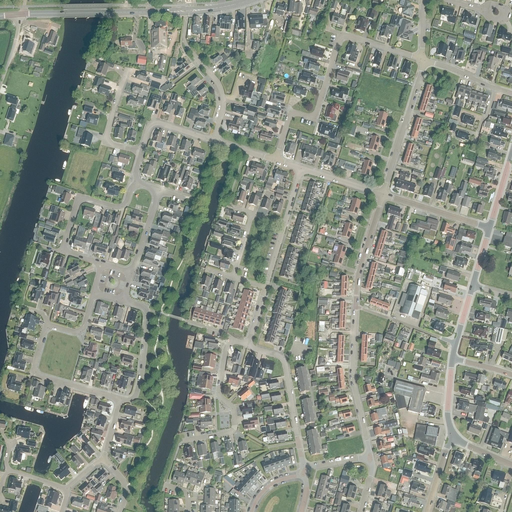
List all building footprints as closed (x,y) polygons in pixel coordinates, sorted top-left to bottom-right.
[(310,8),(308,13),(310,14),(309,16),(315,18),(318,11),(317,11),(318,9),(320,10),(321,10),(324,0),(316,0),(316,1),(315,1),(313,7),(313,9),(310,8)] [(373,0),(371,6),(379,8),(381,2),(374,0),(373,0)] [(399,9),(399,11),(399,13),(402,14),(407,16),(411,18),(413,13),(412,13),(414,8),(410,6),(411,3),(401,0),(400,4),(404,5),(404,8),(403,9),(401,9),(399,9)] [(275,14),(283,16),(284,12),(285,12),(286,6),(283,5),(283,6),(278,4),(275,14)] [(443,7),(441,15),(450,18),(448,22),(454,24),(456,17),(452,16),(454,10),(450,9),(443,7)] [(367,18),(373,20),(375,12),(369,10),(367,18)] [(471,18),(471,16),(469,15),(468,14),(466,13),(465,14),(464,14),(461,23),(469,25),(469,24),(475,26),(477,19),(471,18)] [(331,22),(337,24),(340,16),(334,14),(331,22)] [(250,17),(251,25),(261,25),(261,26),(267,26),(267,24),(269,24),(269,19),(266,19),(262,19),(262,15),(257,15),(257,17),(250,17)] [(237,17),(238,25),(236,25),(236,30),(238,30),(238,31),(245,30),(244,16),(237,17)] [(337,24),(343,26),(346,18),(340,16),(337,24)] [(212,27),(211,37),(212,37),(218,38),(219,29),(230,30),(231,24),(232,25),(232,18),(220,17),(220,23),(220,27),(212,27)] [(192,34),(201,34),(201,28),(197,28),(197,26),(199,26),(199,18),(194,18),(193,28),(192,28),(192,34)] [(358,22),(356,22),(355,22),(354,23),(354,24),(355,25),(357,26),(356,30),(360,31),(360,32),(361,33),(362,32),(364,32),(366,26),(368,21),(360,19),(358,22)] [(159,47),(167,47),(166,31),(165,27),(167,27),(167,21),(159,22),(159,47)] [(407,32),(410,24),(403,22),(398,37),(410,41),(412,34),(407,32)] [(386,27),(383,26),(381,32),(382,33),(380,37),(386,39),(388,32),(392,34),(394,27),(386,25),(386,27)] [(490,34),(493,27),(491,27),(491,26),(489,25),(487,25),(487,26),(486,25),(483,35),(488,37),(486,41),(492,43),(494,35),(490,34)] [(291,35),(300,37),(301,31),(293,29),(291,35)] [(500,29),(498,39),(504,41),(505,40),(510,42),(511,35),(506,34),(507,31),(500,29)] [(50,39),(49,38),(46,44),(55,47),(58,38),(56,37),(57,35),(52,33),(50,39)] [(206,41),(205,41),(200,41),(200,44),(210,45),(210,37),(206,37),(206,41)] [(121,46),(129,46),(129,49),(135,49),(135,43),(132,43),(131,38),(127,38),(127,39),(121,40),(121,46)] [(33,44),(25,41),(22,52),(30,55),(33,44)] [(252,50),(259,52),(261,43),(254,42),(252,50)] [(437,55),(445,58),(445,57),(447,50),(449,50),(449,51),(452,52),(454,46),(451,45),(450,48),(448,47),(439,44),(437,48),(439,49),(437,55)] [(358,52),(355,51),(356,47),(349,45),(346,55),(351,56),(350,61),(355,63),(358,52)] [(324,55),(324,52),(324,51),(320,50),(321,49),(314,47),(311,55),(322,58),(323,55),(324,55)] [(461,62),(463,63),(463,61),(464,60),(464,59),(465,53),(459,51),(460,49),(456,48),(454,54),(456,55),(457,57),(456,61),(458,62),(459,63),(461,62)] [(482,63),(485,54),(477,52),(476,56),(472,55),(470,61),(472,62),(471,65),(477,67),(479,62),(482,63)] [(224,55),(220,57),(218,54),(211,59),(215,65),(221,60),(223,62),(227,59),(224,55)] [(381,59),(382,55),(376,54),(375,57),(374,57),(372,65),(379,67),(381,59)] [(303,63),(305,64),(303,69),(309,71),(309,69),(318,72),(320,65),(316,64),(317,61),(305,57),(303,63)] [(487,65),(488,65),(486,70),(494,72),(496,65),(497,65),(499,60),(489,57),(487,65)] [(388,68),(394,70),(397,60),(391,58),(388,68)] [(177,66),(180,69),(175,72),(178,77),(184,72),(182,70),(188,65),(184,60),(183,61),(181,59),(177,62),(179,64),(177,66)] [(223,62),(224,65),(218,69),(222,74),(229,69),(227,66),(231,63),(227,59),(223,62)] [(28,66),(33,67),(35,67),(34,71),(42,73),(43,68),(39,67),(40,64),(30,61),(28,66)] [(113,69),(114,65),(107,63),(106,65),(101,64),(97,73),(105,76),(108,67),(113,69)] [(405,63),(404,66),(403,66),(401,73),(408,76),(410,71),(409,71),(411,64),(405,63)] [(298,73),(301,74),(299,81),(303,83),(304,82),(310,83),(314,84),(316,79),(312,78),(312,77),(307,75),(308,72),(299,70),(298,73)] [(340,81),(341,79),(347,81),(349,73),(345,72),(345,73),(339,71),(336,79),(340,81)] [(136,79),(148,83),(150,80),(146,78),(147,76),(139,73),(136,79)] [(96,79),(93,86),(99,88),(100,89),(99,93),(108,96),(111,89),(103,86),(102,85),(104,79),(105,79),(95,76),(97,77),(96,79)] [(189,81),(191,84),(187,88),(188,90),(190,92),(195,88),(193,86),(200,81),(196,76),(189,81)] [(151,82),(150,87),(159,90),(161,85),(151,82)] [(243,88),(240,96),(246,98),(245,101),(249,102),(250,99),(253,91),(252,91),(254,85),(247,83),(245,88),(243,88)] [(142,84),(141,87),(134,85),(132,91),(140,94),(142,90),(148,92),(149,87),(142,84)] [(456,94),(455,98),(457,99),(458,95),(462,96),(463,96),(466,87),(460,85),(457,94),(456,94)] [(205,93),(205,92),(207,91),(203,86),(197,91),(195,88),(190,92),(190,93),(194,98),(199,94),(201,96),(202,98),(204,98),(206,95),(207,94),(205,93)] [(300,88),(296,86),(293,94),(297,95),(297,96),(300,97),(300,95),(305,96),(307,91),(300,89),(300,88)] [(462,96),(461,100),(463,101),(464,97),(469,98),(471,91),(472,89),(466,87),(463,96),(462,96)] [(333,89),(331,96),(342,99),(343,95),(347,96),(349,90),(342,88),(341,92),(333,89)] [(467,100),(466,104),(468,104),(470,100),(473,102),(474,102),(477,92),(471,91),(469,98),(468,100),(467,100)] [(270,97),(269,100),(270,101),(270,103),(276,104),(277,101),(283,103),(285,97),(284,96),(284,94),(276,92),(274,98),(271,97),(270,97)] [(473,102),(472,105),(474,106),(475,102),(479,103),(480,104),(483,94),(477,92),(474,102),(473,102)] [(479,103),(478,107),(480,108),(481,104),(486,106),(489,96),(483,94),(480,104),(479,103)] [(150,99),(148,108),(154,110),(156,103),(160,104),(162,98),(156,96),(152,95),(150,99)] [(18,99),(9,97),(8,97),(7,100),(8,100),(7,103),(12,105),(11,109),(10,108),(6,120),(13,122),(17,110),(16,110),(19,100),(17,100),(18,99)] [(130,98),(128,104),(136,107),(137,103),(142,105),(144,100),(137,98),(136,100),(130,98)] [(507,111),(511,112),(511,103),(504,101),(504,102),(501,101),(500,104),(502,105),(501,108),(508,110),(507,111)] [(177,110),(175,116),(181,118),(184,110),(180,109),(181,104),(176,103),(174,109),(177,110)] [(163,112),(169,114),(172,106),(166,104),(163,112)] [(327,118),(326,120),(335,122),(337,117),(333,116),(335,110),(338,111),(339,106),(332,104),(331,108),(328,107),(327,111),(325,118),(327,118)] [(85,106),(84,112),(91,114),(93,108),(85,105),(85,106)] [(247,110),(247,111),(248,111),(256,113),(258,108),(256,108),(249,105),(247,110)] [(235,106),(233,112),(243,115),(244,112),(247,113),(248,111),(247,111),(247,110),(245,109),(245,108),(241,107),(241,108),(235,106)] [(266,113),(279,117),(281,110),(277,109),(277,108),(268,106),(266,113)] [(452,116),(458,118),(461,109),(455,107),(452,116)] [(194,115),(199,117),(200,114),(207,117),(209,110),(201,108),(200,111),(195,110),(195,111),(191,110),(189,114),(194,115)] [(491,117),(498,119),(497,124),(505,127),(505,124),(509,125),(511,119),(507,118),(508,115),(493,110),(492,113),(491,117)] [(379,114),(378,119),(385,121),(387,114),(376,111),(376,113),(379,114)] [(194,115),(190,114),(188,119),(192,120),(196,122),(195,125),(204,128),(206,122),(198,119),(199,117),(194,115)] [(87,122),(86,123),(96,126),(99,118),(89,115),(88,119),(87,118),(86,119),(85,121),(86,122),(87,122)] [(467,124),(473,126),(475,119),(469,117),(469,116),(465,115),(462,124),(467,125),(467,124)] [(127,128),(130,128),(127,141),(134,142),(134,141),(135,141),(135,139),(136,133),(133,132),(133,128),(131,128),(133,118),(130,117),(129,122),(128,122),(127,128)] [(230,122),(228,129),(232,131),(232,130),(234,130),(233,134),(237,135),(238,131),(240,125),(241,120),(235,118),(233,123),(230,122)] [(385,121),(378,119),(376,123),(373,122),(372,124),(383,128),(385,121)] [(271,128),(275,129),(277,124),(273,122),(266,120),(264,126),(271,128)] [(126,128),(127,125),(121,123),(120,127),(120,129),(116,128),(115,132),(114,138),(121,140),(123,130),(123,127),(126,128)] [(328,126),(323,124),(319,135),(334,139),(336,132),(332,131),(333,128),(333,127),(333,128),(328,127),(328,126)] [(449,131),(454,133),(457,126),(451,124),(449,131)] [(415,125),(413,132),(418,133),(419,130),(420,130),(421,127),(420,126),(415,125)] [(494,126),(492,135),(501,138),(501,137),(506,139),(508,134),(503,133),(504,129),(494,126)] [(346,134),(353,136),(356,129),(349,127),(348,128),(346,128),(345,133),(346,134)] [(91,140),(93,136),(85,134),(86,130),(79,128),(77,134),(83,136),(81,145),(89,147),(90,140),(91,140)] [(464,140),(468,141),(470,135),(463,133),(464,132),(459,131),(457,138),(464,140)] [(162,134),(155,132),(153,141),(157,143),(156,148),(161,150),(163,143),(160,142),(162,134)] [(267,140),(271,141),(273,136),(269,135),(269,134),(262,132),(260,139),(267,141),(267,140)] [(372,138),(370,143),(378,145),(380,138),(369,135),(368,137),(372,138)] [(15,138),(9,136),(8,139),(7,139),(7,141),(6,141),(4,146),(12,148),(15,138)] [(170,151),(176,153),(178,146),(175,145),(177,138),(171,137),(169,142),(168,142),(167,146),(172,147),(170,151)] [(490,143),(489,144),(490,144),(496,145),(495,146),(503,148),(505,143),(500,142),(501,140),(497,139),(491,137),(490,143)] [(184,156),(189,158),(191,152),(188,151),(190,143),(183,140),(180,150),(185,152),(184,156)] [(285,153),(291,155),(292,152),(293,153),(296,144),(291,143),(291,145),(288,144),(285,153)] [(378,145),(370,143),(369,147),(365,146),(365,148),(376,152),(378,145)] [(302,159),(308,160),(312,148),(301,144),(299,150),(302,151),(305,152),(302,159)] [(312,148),(308,160),(313,162),(316,155),(318,156),(318,157),(321,158),(323,151),(312,148)] [(192,156),(203,160),(205,153),(199,151),(199,150),(195,149),(192,156)] [(491,161),(495,162),(496,160),(500,161),(501,156),(495,154),(496,153),(489,151),(487,159),(491,160),(491,161)] [(321,161),(325,163),(324,165),(331,168),(335,156),(328,154),(327,154),(324,153),(321,161)] [(118,162),(127,165),(130,158),(120,155),(119,159),(114,157),(112,163),(117,164),(118,162)] [(418,164),(419,161),(416,161),(410,159),(405,157),(403,164),(408,165),(409,162),(415,163),(418,164)] [(364,163),(363,167),(370,170),(372,163),(361,159),(361,162),(364,163)] [(339,163),(338,166),(344,168),(354,172),(356,167),(356,165),(346,162),(340,160),(339,163)] [(153,175),(156,168),(157,163),(152,161),(150,166),(146,165),(143,174),(150,177),(151,174),(153,175)] [(250,172),(256,174),(259,165),(253,163),(251,169),(249,169),(246,167),(243,175),(246,176),(248,171),(250,172)] [(160,170),(157,179),(164,181),(164,179),(167,179),(169,174),(171,167),(168,165),(166,165),(165,169),(164,172),(160,170)] [(259,165),(256,174),(262,176),(260,181),(264,182),(266,174),(263,173),(265,167),(259,165)] [(182,166),(181,171),(179,176),(173,174),(169,183),(176,186),(178,179),(182,180),(186,167),(182,166)] [(370,170),(363,167),(361,172),(358,171),(357,173),(368,176),(370,170)] [(486,175),(485,178),(494,180),(495,179),(496,178),(495,177),(496,175),(495,175),(496,171),(485,167),(483,174),(486,175)] [(113,180),(122,183),(124,175),(118,173),(119,170),(112,168),(111,173),(115,174),(113,180)] [(434,179),(439,180),(442,170),(437,169),(434,179)] [(183,188),(190,190),(193,181),(188,179),(190,172),(185,170),(181,181),(185,182),(183,188)] [(279,182),(282,172),(277,170),(273,183),(275,184),(276,181),(279,182)] [(398,180),(395,188),(401,190),(404,183),(403,183),(405,177),(406,176),(407,173),(400,171),(399,175),(401,175),(401,176),(399,180),(398,180)] [(282,172),(279,182),(285,184),(288,174),(282,172)] [(487,197),(488,192),(486,191),(487,186),(481,184),(482,181),(470,177),(469,183),(480,186),(479,189),(480,189),(478,195),(487,197)] [(404,183),(401,190),(407,192),(410,184),(406,183),(407,182),(404,181),(404,182),(404,183)] [(111,195),(118,197),(120,190),(111,188),(112,184),(105,182),(104,188),(109,189),(107,194),(111,195)] [(310,182),(308,188),(316,190),(320,191),(323,193),(324,189),(322,188),(321,188),(320,189),(317,188),(318,184),(310,182)] [(410,184),(407,192),(414,194),(416,186),(412,185),(413,184),(410,183),(410,184)] [(453,194),(451,198),(452,198),(450,205),(457,207),(460,198),(463,199),(467,184),(462,183),(460,189),(459,189),(457,195),(453,194)] [(425,191),(423,196),(430,198),(433,189),(434,185),(431,184),(430,188),(426,187),(425,188),(424,190),(425,191)] [(439,195),(437,201),(444,203),(447,194),(449,195),(452,187),(446,185),(444,192),(439,190),(438,195),(439,195)] [(55,191),(55,192),(56,194),(62,196),(60,203),(67,205),(69,199),(70,199),(71,196),(69,195),(70,190),(60,187),(57,186),(56,187),(55,191)] [(308,188),(307,194),(314,196),(318,197),(319,195),(315,194),(316,190),(308,188)] [(239,197),(237,201),(243,203),(246,194),(240,192),(240,193),(239,192),(238,193),(237,195),(238,196),(239,197)] [(249,204),(256,206),(258,200),(260,201),(262,194),(257,192),(256,197),(252,196),(249,204)] [(307,194),(305,199),(313,202),(316,203),(317,200),(313,199),(314,196),(307,194)] [(465,197),(462,207),(468,208),(470,199),(465,197)] [(352,201),(351,205),(359,208),(361,201),(349,198),(349,200),(352,201)] [(261,208),(268,210),(270,201),(264,199),(261,208)] [(305,199),(303,205),(311,207),(311,208),(314,209),(315,206),(312,205),(313,202),(305,199)] [(273,208),(274,209),(273,212),(280,214),(282,205),(283,203),(283,201),(281,200),(280,202),(279,202),(278,204),(276,203),(276,205),(274,204),(273,205),(273,208)] [(175,214),(181,216),(182,213),(179,212),(180,210),(177,209),(179,205),(170,202),(168,208),(175,211),(174,213),(175,214)] [(476,204),(474,204),(472,210),(477,211),(476,213),(481,215),(484,208),(480,206),(480,205),(477,205),(476,204)] [(303,205),(301,211),(313,214),(313,212),(310,211),(311,208),(311,207),(303,205)] [(359,208),(351,205),(350,210),(346,209),(345,211),(356,215),(359,208)] [(50,221),(51,222),(55,223),(61,224),(63,218),(64,218),(65,214),(57,212),(58,208),(52,206),(50,213),(52,213),(50,221)] [(94,222),(98,223),(101,215),(94,213),(95,211),(85,208),(83,215),(93,218),(93,216),(96,217),(94,222)] [(391,217),(390,222),(392,222),(396,209),(390,208),(387,216),(391,217)] [(224,212),(226,213),(226,216),(233,218),(232,220),(242,223),(244,217),(234,214),(234,215),(233,215),(234,211),(225,209),(224,212)] [(390,222),(389,225),(393,226),(395,218),(399,219),(402,211),(396,209),(392,222),(390,222)] [(126,216),(125,221),(132,223),(133,220),(140,223),(142,217),(138,215),(139,212),(135,211),(133,218),(126,216)] [(504,217),(502,224),(509,226),(509,223),(511,224),(511,220),(510,220),(511,215),(504,212),(503,217),(504,217)] [(174,217),(164,213),(162,220),(171,223),(172,219),(176,220),(176,218),(180,219),(181,216),(175,214),(174,217)] [(104,223),(109,225),(112,216),(106,215),(105,218),(101,217),(97,228),(97,229),(102,230),(104,223)] [(111,223),(117,225),(120,217),(113,215),(111,223)] [(309,224),(309,222),(306,221),(307,217),(299,215),(297,221),(305,223),(309,224)] [(412,224),(411,230),(417,232),(418,228),(425,230),(423,238),(433,241),(439,222),(428,219),(427,224),(417,221),(416,225),(412,224)] [(158,226),(166,229),(168,223),(160,220),(158,226)] [(132,223),(125,221),(123,225),(129,227),(128,231),(137,234),(139,227),(131,225),(132,223)] [(296,227),(303,229),(307,230),(308,227),(304,226),(305,223),(297,221),(296,227)] [(345,225),(344,230),(351,232),(353,225),(342,222),(341,224),(345,225)] [(446,234),(446,236),(451,238),(453,234),(453,235),(455,230),(449,228),(449,226),(444,224),(441,232),(446,234)] [(234,235),(234,234),(239,235),(240,229),(232,226),(228,225),(227,228),(229,229),(227,233),(234,235)] [(76,237),(73,247),(76,248),(77,247),(79,248),(82,239),(85,228),(79,227),(78,231),(76,237)] [(296,227),(294,232),(302,235),(305,236),(306,233),(302,232),(303,229),(296,227)] [(45,240),(54,243),(55,237),(56,234),(59,235),(60,230),(53,228),(52,232),(45,230),(43,236),(46,237),(45,240)] [(351,232),(344,230),(342,234),(338,233),(338,235),(349,239),(351,232)] [(459,233),(457,240),(461,241),(462,237),(466,238),(466,237),(469,238),(474,240),(476,234),(468,231),(464,230),(463,234),(459,233)] [(152,237),(160,240),(162,236),(166,238),(166,236),(171,237),(172,234),(163,231),(162,234),(154,231),(152,237)] [(382,231),(380,238),(385,239),(386,236),(387,236),(389,237),(391,238),(392,234),(388,233),(387,233),(382,231)] [(292,238),(300,240),(303,241),(304,239),(301,238),(302,235),(294,232),(292,238)] [(82,239),(79,248),(81,249),(85,250),(87,243),(91,245),(93,236),(89,235),(88,240),(82,239)] [(112,249),(115,250),(112,259),(119,261),(121,252),(117,251),(119,247),(117,246),(117,245),(120,239),(115,237),(114,241),(112,249)] [(223,240),(222,245),(226,246),(232,248),(233,246),(235,247),(237,240),(227,238),(225,237),(224,237),(223,240)] [(149,244),(158,247),(160,241),(151,238),(149,244)] [(300,240),(292,238),(290,244),(302,247),(303,245),(299,244),(300,240)] [(444,249),(452,251),(455,241),(447,238),(444,249)] [(503,245),(511,248),(511,240),(505,238),(503,245)] [(96,253),(99,254),(102,245),(99,244),(100,241),(94,239),(92,245),(94,248),(93,253),(96,254),(96,253)] [(464,251),(470,253),(472,247),(466,245),(466,244),(461,242),(460,246),(457,245),(455,253),(456,253),(460,254),(461,251),(464,252),(464,251)] [(338,248),(337,252),(344,254),(346,248),(335,244),(334,246),(338,248)] [(378,244),(376,250),(381,252),(382,252),(386,253),(387,250),(389,250),(390,248),(384,246),(383,246),(378,244)] [(99,254),(101,255),(104,256),(108,247),(102,245),(99,254)] [(287,254),(295,256),(298,257),(299,255),(295,254),(296,250),(289,248),(287,254)] [(147,250),(145,256),(154,259),(155,255),(161,257),(163,252),(155,249),(154,252),(150,251),(147,250)] [(444,249),(443,253),(447,254),(446,256),(452,257),(451,260),(455,261),(453,266),(463,269),(464,265),(466,266),(468,260),(462,259),(463,258),(456,255),(456,253),(455,253),(444,249)] [(120,259),(126,261),(128,254),(133,255),(134,252),(126,250),(126,251),(123,250),(120,259)] [(224,256),(224,258),(228,259),(229,258),(231,258),(233,252),(225,250),(223,256),(224,256)] [(376,250),(374,257),(379,258),(380,255),(381,255),(385,256),(386,253),(382,252),(381,252),(376,250)] [(344,254),(337,252),(333,251),(332,254),(336,255),(333,263),(341,265),(344,254)] [(39,254),(36,264),(40,266),(41,263),(47,265),(49,261),(48,261),(50,256),(50,255),(43,253),(42,255),(38,254),(39,254)] [(287,254),(285,259),(293,262),(297,263),(297,260),(294,259),(295,256),(287,254)] [(145,257),(143,263),(154,267),(157,268),(158,265),(156,264),(153,263),(154,260),(145,257)] [(60,276),(63,277),(66,269),(62,268),(65,260),(57,258),(55,266),(60,268),(58,272),(61,273),(60,276)] [(285,259),(283,265),(291,267),(295,269),(296,266),(292,265),(293,262),(285,259)] [(215,262),(214,266),(219,268),(228,270),(230,264),(221,261),(220,261),(219,262),(216,261),(215,262)] [(78,271),(80,269),(77,264),(68,269),(69,270),(68,271),(70,277),(78,272),(78,271)] [(283,265),(282,271),(289,273),(293,274),(294,272),(290,271),(291,267),(283,265)] [(397,268),(395,275),(402,277),(405,270),(397,268)] [(155,276),(155,274),(143,270),(141,276),(149,279),(151,275),(155,276)] [(289,273),(282,271),(280,277),(291,280),(292,278),(289,276),(289,273)] [(446,279),(458,282),(460,274),(449,271),(446,279)] [(78,285),(79,288),(88,283),(85,278),(83,279),(82,277),(74,282),(76,286),(78,285)] [(149,289),(156,292),(158,288),(153,287),(154,285),(150,284),(151,280),(142,277),(140,284),(149,286),(149,289)] [(203,290),(206,291),(210,279),(204,277),(201,285),(205,286),(203,290)] [(215,294),(218,295),(222,282),(216,280),(213,289),(217,290),(215,294)] [(443,290),(454,293),(456,287),(449,285),(450,282),(443,280),(441,286),(444,287),(443,290)] [(228,284),(225,293),(229,294),(226,302),(231,304),(231,305),(235,291),(234,295),(231,294),(232,291),(234,286),(228,284)] [(410,286),(400,314),(418,320),(423,306),(426,299),(425,298),(427,293),(425,293),(426,291),(410,286)] [(68,289),(67,293),(72,295),(70,302),(76,304),(76,305),(79,305),(80,305),(82,298),(79,298),(80,292),(68,289)] [(154,292),(149,290),(148,291),(148,292),(140,290),(138,296),(146,298),(145,300),(149,301),(149,300),(151,300),(153,296),(152,296),(154,292)] [(239,295),(242,296),(252,299),(254,293),(244,290),(243,294),(239,293),(239,295)] [(280,290),(278,296),(289,299),(290,297),(286,296),(287,292),(280,290)] [(33,291),(30,301),(37,303),(38,299),(39,297),(40,297),(40,295),(41,293),(35,291),(33,291)] [(55,304),(58,294),(52,293),(51,298),(46,296),(44,305),(51,307),(52,303),(55,304)] [(371,299),(369,304),(376,306),(378,301),(374,300),(374,299),(375,296),(373,295),(372,298),(371,299)] [(438,302),(444,304),(444,303),(450,305),(453,299),(440,295),(438,302)] [(235,297),(234,300),(241,302),(241,301),(250,304),(252,299),(242,296),(241,299),(235,297)] [(278,296),(276,302),(284,304),(285,300),(289,302),(289,299),(278,296)] [(378,301),(376,306),(382,308),(384,303),(380,302),(381,301),(382,298),(381,298),(379,297),(378,300),(378,301)] [(384,303),(382,308),(388,311),(390,306),(387,304),(387,303),(386,303),(386,302),(387,302),(387,300),(385,299),(384,302),(384,303)] [(490,308),(495,309),(496,303),(491,302),(491,301),(484,299),(484,300),(480,300),(479,305),(485,306),(485,307),(490,309),(490,308)] [(235,306),(239,307),(239,306),(249,309),(250,304),(241,301),(241,302),(240,305),(236,304),(235,306)] [(107,312),(108,306),(104,305),(104,304),(98,302),(95,314),(101,316),(102,311),(107,312)] [(276,302),(274,307),(286,311),(286,308),(283,307),(284,304),(276,302)] [(212,313),(209,322),(214,324),(217,315),(216,314),(213,313),(214,311),(214,310),(216,303),(214,303),(212,309),(211,313),(212,313)] [(195,308),(192,317),(198,319),(201,310),(200,309),(197,308),(198,305),(197,304),(196,304),(195,308)] [(435,316),(446,320),(448,313),(441,310),(442,307),(436,305),(434,309),(437,310),(435,316)] [(201,310),(198,319),(203,321),(206,311),(205,311),(207,307),(204,306),(201,306),(200,309),(201,310)] [(234,312),(237,313),(237,312),(247,315),(249,309),(239,306),(239,307),(238,310),(234,309),(234,312)] [(115,319),(120,321),(123,312),(121,312),(122,309),(116,307),(113,317),(116,317),(115,319)] [(206,311),(203,321),(209,322),(212,313),(211,313),(208,312),(209,308),(207,307),(205,311),(206,311)] [(74,313),(65,311),(64,314),(66,315),(65,319),(76,322),(77,315),(74,314),(74,313)] [(217,315),(214,324),(220,326),(223,316),(219,315),(220,311),(218,311),(217,311),(216,314),(217,315)] [(134,323),(137,313),(131,312),(131,315),(129,314),(127,322),(131,324),(132,322),(134,323)] [(232,317),(236,318),(236,317),(245,320),(247,315),(237,312),(237,313),(236,316),(233,315),(232,317)] [(274,314),(272,319),(280,322),(281,318),(285,319),(285,317),(282,316),(280,315),(273,313),(274,314)] [(19,329),(18,332),(25,334),(27,328),(33,330),(35,323),(39,324),(40,319),(36,319),(36,318),(27,316),(26,319),(23,318),(22,319),(24,319),(22,326),(21,326),(20,327),(24,328),(23,330),(19,329)] [(230,322),(234,324),(234,323),(244,326),(245,320),(236,317),(236,318),(235,321),(231,320),(230,322)] [(98,324),(106,327),(107,321),(99,319),(98,324)] [(272,319),(271,325),(282,328),(283,326),(279,325),(280,322),(272,319)] [(430,326),(435,327),(433,330),(442,333),(444,328),(443,328),(444,325),(432,320),(430,326)] [(242,331),(244,327),(244,326),(234,323),(234,324),(233,327),(229,326),(229,328),(233,329),(242,331)] [(271,325),(269,331),(277,333),(278,330),(281,331),(282,328),(271,325)] [(386,333),(384,339),(393,343),(395,337),(393,336),(393,335),(394,335),(396,331),(395,331),(396,327),(392,325),(391,325),(388,332),(389,333),(388,334),(386,333)] [(487,337),(489,328),(481,326),(481,328),(475,327),(473,335),(477,336),(482,337),(482,338),(486,339),(487,337)] [(495,328),(491,342),(500,344),(501,341),(503,329),(495,328)] [(96,337),(96,339),(96,340),(100,341),(100,340),(101,338),(100,338),(102,331),(95,329),(95,330),(91,329),(90,334),(94,335),(94,336),(96,337)] [(400,331),(398,336),(401,337),(402,336),(403,336),(403,338),(406,339),(407,338),(407,337),(408,337),(409,333),(406,332),(406,331),(403,329),(402,332),(400,331)] [(115,337),(121,339),(122,335),(123,336),(124,332),(117,330),(115,337)] [(267,336),(278,340),(281,341),(282,338),(276,336),(277,333),(269,331),(267,336)] [(123,343),(133,346),(135,339),(125,336),(123,343)] [(278,340),(267,336),(265,342),(273,345),(274,341),(278,342),(278,340)] [(209,350),(212,350),(212,349),(217,349),(218,342),(211,341),(211,338),(205,337),(205,343),(209,343),(208,348),(209,348),(209,349),(209,350)] [(21,348),(31,351),(34,343),(24,340),(21,348)] [(429,347),(428,352),(427,352),(426,355),(439,359),(441,352),(433,350),(434,348),(434,349),(436,343),(430,341),(428,347),(429,347)] [(471,342),(470,345),(472,346),(471,348),(475,349),(475,350),(476,350),(476,351),(482,353),(482,351),(486,352),(488,345),(478,343),(479,342),(474,341),(474,342),(471,342)] [(95,351),(97,345),(91,343),(89,349),(85,348),(83,355),(95,359),(97,351),(95,351)] [(202,350),(201,356),(205,357),(204,361),(215,363),(216,356),(212,356),(209,355),(210,351),(202,350)] [(502,356),(501,358),(508,361),(510,356),(511,352),(510,351),(508,355),(504,353),(502,356)] [(16,352),(14,360),(12,368),(7,366),(7,369),(13,371),(14,369),(24,371),(27,362),(22,361),(24,354),(16,352)] [(232,362),(239,365),(241,358),(240,358),(241,354),(235,352),(234,356),(232,362)] [(133,358),(124,356),(122,363),(125,363),(124,366),(127,367),(128,364),(131,365),(133,358)] [(245,366),(250,367),(247,377),(254,379),(258,366),(254,365),(256,358),(248,356),(245,366)] [(417,365),(424,368),(425,364),(431,366),(434,367),(434,366),(439,368),(440,364),(437,362),(432,360),(432,363),(426,361),(427,360),(420,358),(417,365)] [(264,361),(262,368),(272,371),(275,364),(264,361)] [(241,368),(236,366),(234,366),(232,372),(234,373),(239,374),(241,368)] [(106,371),(105,373),(104,373),(101,382),(102,382),(101,386),(107,388),(109,382),(110,382),(112,376),(112,373),(116,374),(118,369),(112,367),(111,370),(109,369),(109,371),(107,372),(106,371)] [(81,380),(89,382),(92,371),(84,368),(81,380)] [(255,378),(262,380),(264,372),(258,370),(255,378)] [(431,383),(437,385),(440,374),(432,371),(430,377),(422,375),(420,380),(426,382),(431,383)] [(195,381),(212,384),(213,378),(210,378),(206,377),(206,373),(199,372),(199,375),(199,376),(196,381),(195,381)] [(380,386),(380,384),(382,384),(383,381),(385,382),(386,379),(383,379),(384,376),(379,374),(376,382),(377,383),(377,385),(380,386)] [(476,384),(482,386),(485,377),(478,376),(478,377),(465,374),(463,380),(476,383),(476,384)] [(8,389),(19,392),(22,385),(14,383),(16,376),(10,375),(7,385),(10,386),(9,389),(8,389)] [(236,385),(237,386),(239,386),(241,380),(239,379),(230,377),(228,383),(232,384),(232,386),(233,387),(235,387),(236,387),(236,385)] [(120,381),(117,381),(116,385),(120,386),(119,389),(124,390),(125,386),(126,387),(128,379),(121,378),(120,381)] [(246,385),(249,388),(255,384),(257,383),(258,385),(258,384),(258,381),(253,379),(246,385)] [(270,389),(272,389),(272,390),(273,390),(275,390),(276,389),(276,388),(279,388),(278,381),(269,383),(268,383),(266,383),(266,380),(259,381),(260,386),(266,385),(266,387),(269,387),(270,389)] [(493,386),(495,386),(494,390),(497,391),(498,388),(504,390),(506,384),(495,380),(493,386)] [(195,381),(195,382),(196,382),(196,386),(200,387),(200,388),(211,390),(212,384),(195,381)] [(369,381),(368,382),(363,383),(364,387),(365,394),(376,392),(375,388),(371,389),(369,381)] [(426,389),(405,384),(396,381),(393,391),(398,410),(407,408),(409,407),(407,411),(419,414),(420,412),(424,413),(428,414),(428,415),(434,416),(436,408),(426,406),(426,405),(422,404),(426,389)] [(34,396),(42,399),(45,389),(39,387),(40,383),(34,382),(33,387),(36,388),(34,396)] [(462,389),(461,394),(465,395),(469,396),(469,395),(474,397),(475,395),(473,395),(475,389),(471,388),(471,391),(466,389),(466,390),(462,389)] [(238,396),(243,401),(251,394),(246,389),(238,396)] [(57,398),(56,398),(53,397),(52,399),(50,404),(54,405),(56,404),(56,403),(63,405),(65,397),(68,398),(70,391),(64,390),(63,394),(58,392),(57,398)] [(269,393),(261,394),(261,398),(269,397),(269,399),(271,399),(272,402),(281,400),(280,394),(271,395),(269,395),(269,393)] [(90,404),(97,406),(99,401),(95,400),(96,397),(91,396),(90,399),(91,399),(90,404)] [(346,396),(334,399),(335,401),(335,403),(337,403),(337,404),(340,404),(340,405),(345,404),(345,403),(348,402),(346,396)] [(487,404),(499,407),(501,401),(489,398),(487,404)] [(367,401),(369,408),(379,406),(378,402),(374,403),(373,400),(367,401)] [(459,400),(457,410),(458,410),(460,411),(468,413),(472,414),(472,412),(476,413),(474,421),(479,422),(482,422),(488,424),(489,419),(486,418),(487,414),(484,414),(485,408),(497,411),(498,408),(486,404),(477,402),(478,402),(475,401),(474,404),(477,404),(476,407),(468,405),(469,403),(459,400)] [(241,408),(242,416),(249,415),(249,414),(252,414),(251,409),(255,409),(254,402),(244,404),(244,407),(241,408)] [(98,410),(108,413),(111,406),(100,403),(98,410)] [(132,420),(140,422),(141,416),(135,414),(136,409),(126,406),(124,414),(133,416),(132,420)] [(275,414),(275,417),(279,416),(279,414),(283,413),(282,407),(273,408),(274,415),(275,414)] [(341,419),(344,418),(344,419),(348,418),(348,417),(351,417),(350,411),(338,414),(339,417),(340,417),(341,419)] [(96,425),(96,426),(103,428),(105,422),(106,419),(101,417),(101,414),(96,413),(94,417),(98,419),(97,421),(96,421),(95,422),(94,424),(95,425),(96,425)] [(380,413),(370,415),(372,422),(382,420),(380,413)] [(257,418),(250,419),(250,422),(244,423),(245,430),(255,429),(254,425),(258,425),(257,418)] [(276,424),(276,428),(285,427),(284,420),(276,421),(275,418),(266,420),(267,425),(276,424)] [(198,419),(198,427),(201,427),(201,429),(201,430),(204,430),(205,429),(204,427),(208,427),(208,426),(212,426),(211,419),(201,420),(200,419),(198,419)] [(130,432),(129,431),(131,424),(122,421),(120,428),(125,430),(125,431),(125,432),(125,433),(129,434),(130,432)] [(380,428),(374,429),(375,437),(390,433),(389,429),(387,430),(387,429),(387,428),(391,426),(391,427),(398,426),(397,421),(383,424),(384,428),(380,429),(380,428)] [(468,432),(479,436),(481,429),(476,426),(477,424),(474,423),(473,425),(471,425),(468,432)] [(414,441),(435,447),(437,438),(439,429),(417,425),(414,441)] [(353,426),(342,428),(343,434),(347,434),(352,433),(352,432),(354,431),(353,426)] [(18,428),(17,436),(21,437),(24,437),(24,438),(29,439),(29,437),(30,432),(30,429),(25,428),(25,429),(18,428)] [(509,435),(500,431),(491,428),(486,441),(485,444),(487,444),(493,446),(500,449),(502,444),(501,443),(503,438),(507,440),(508,438),(507,438),(509,435)] [(102,437),(103,432),(92,429),(91,434),(92,434),(91,438),(91,439),(96,445),(99,442),(97,440),(99,439),(100,439),(100,437),(102,437)] [(278,441),(280,440),(280,443),(285,442),(284,440),(287,439),(286,432),(277,434),(274,435),(275,437),(278,436),(278,441)] [(116,442),(125,445),(127,438),(118,435),(116,442)] [(239,443),(240,452),(247,451),(245,442),(239,443)] [(383,442),(377,443),(379,451),(391,448),(391,447),(390,444),(386,445),(385,443),(384,443),(383,442)] [(217,443),(211,444),(212,454),(217,453),(218,459),(223,458),(222,449),(219,449),(217,443)] [(423,444),(422,446),(420,445),(418,453),(428,457),(429,455),(433,456),(435,451),(430,449),(430,448),(427,447),(428,446),(423,444)] [(82,450),(89,458),(95,453),(88,445),(82,450)] [(197,446),(199,457),(204,456),(205,460),(210,459),(209,453),(206,454),(205,445),(197,446)] [(15,452),(13,462),(20,463),(21,460),(23,460),(24,459),(25,455),(24,454),(22,454),(22,453),(20,453),(21,451),(21,447),(17,446),(16,451),(16,452),(15,452)] [(191,447),(184,449),(185,454),(184,454),(185,457),(186,459),(192,458),(192,461),(197,461),(196,454),(192,454),(191,447)] [(126,454),(127,451),(121,449),(121,452),(114,450),(113,453),(113,454),(112,455),(112,456),(113,457),(114,458),(116,457),(118,458),(117,460),(116,461),(119,463),(123,460),(122,459),(123,453),(126,454)] [(285,456),(284,452),(281,453),(286,466),(292,464),(288,454),(285,456)] [(280,457),(277,458),(281,468),(286,466),(281,453),(279,454),(280,457)] [(451,465),(459,468),(461,464),(463,456),(456,453),(451,465)] [(71,460),(78,468),(84,463),(77,455),(71,460)] [(276,470),(281,468),(277,458),(275,459),(273,456),(271,456),(272,460),(276,470)] [(389,456),(380,458),(382,465),(392,463),(391,459),(390,459),(389,456)] [(264,459),(265,462),(262,464),(265,474),(271,472),(266,458),(264,459)] [(272,460),(269,461),(268,458),(266,458),(271,472),(276,470),(272,460)] [(473,478),(478,480),(484,464),(478,462),(478,463),(474,461),(472,467),(476,469),(473,478)] [(415,470),(426,473),(430,474),(432,469),(427,468),(428,465),(418,462),(415,470)] [(62,469),(59,471),(58,470),(53,474),(56,478),(58,477),(61,480),(64,477),(67,475),(67,476),(70,473),(67,470),(69,468),(64,463),(60,467),(62,469)] [(261,476),(253,469),(251,472),(248,470),(247,471),(257,481),(261,476)] [(404,469),(402,475),(410,478),(413,472),(404,469)] [(95,478),(99,483),(108,476),(103,471),(95,478)] [(172,481),(177,483),(181,473),(175,471),(172,481)] [(257,481),(247,471),(245,473),(248,475),(246,478),(253,485),(257,481)] [(186,475),(185,479),(184,482),(189,483),(193,474),(187,472),(186,475)] [(199,472),(198,475),(195,485),(200,487),(204,477),(205,474),(199,472)] [(498,487),(503,489),(502,492),(505,494),(509,483),(503,481),(505,475),(499,473),(495,472),(492,480),(500,482),(498,487)] [(177,483),(183,485),(184,482),(185,479),(186,475),(181,473),(177,483)] [(189,483),(195,485),(198,475),(193,474),(189,483)] [(322,476),(320,482),(329,484),(330,483),(330,480),(334,481),(334,478),(331,477),(331,478),(322,476)] [(350,478),(342,476),(340,483),(340,482),(348,485),(350,478)] [(241,477),(239,479),(242,482),(250,489),(253,485),(246,478),(244,480),(241,477)] [(20,489),(22,483),(18,482),(18,483),(16,482),(17,480),(10,479),(8,489),(8,488),(15,490),(14,490),(15,490),(15,488),(20,489)] [(242,482),(240,484),(237,482),(236,483),(246,493),(250,489),(242,482)] [(320,482),(318,488),(328,490),(328,489),(329,486),(335,487),(336,485),(333,484),(330,483),(329,484),(320,482)] [(417,494),(418,492),(423,494),(425,488),(420,486),(420,485),(413,482),(410,491),(417,494)] [(234,485),(237,487),(235,490),(242,497),(246,493),(236,483),(234,485)] [(79,490),(84,495),(91,489),(86,484),(79,490)] [(379,491),(390,495),(391,492),(387,491),(388,488),(380,485),(379,491)] [(105,498),(114,501),(117,492),(116,493),(114,492),(115,488),(109,486),(105,498)] [(446,499),(448,500),(454,502),(458,491),(451,489),(451,488),(445,486),(442,495),(447,496),(446,499)] [(479,502),(488,505),(491,495),(492,490),(481,487),(480,492),(482,492),(479,502)] [(327,495),(327,491),(331,492),(331,490),(328,489),(328,490),(318,488),(317,494),(326,496),(327,495)] [(49,491),(44,506),(50,508),(51,504),(55,505),(56,501),(58,494),(49,491)] [(355,494),(344,491),(343,494),(345,494),(346,494),(347,494),(346,498),(354,500),(355,494)] [(390,495),(379,491),(377,497),(384,499),(386,495),(387,496),(390,497),(390,495)] [(330,496),(327,495),(326,496),(317,494),(315,499),(324,502),(326,497),(329,498),(330,496)] [(405,495),(404,496),(403,500),(409,501),(407,505),(410,505),(409,506),(413,507),(418,508),(420,504),(416,503),(417,499),(405,495)] [(88,507),(90,501),(83,499),(82,501),(74,499),(72,505),(81,508),(82,505),(88,507)] [(439,501),(437,509),(444,511),(445,509),(448,510),(450,505),(454,506),(459,508),(460,504),(455,503),(456,502),(454,502),(448,500),(447,504),(439,501)] [(0,506),(0,511),(12,511),(13,509),(16,510),(17,503),(11,501),(9,508),(5,507),(5,508),(0,506)] [(375,505),(373,511),(377,511),(385,511),(386,511),(383,511),(381,510),(382,507),(383,504),(380,503),(379,506),(376,505),(375,505)]
